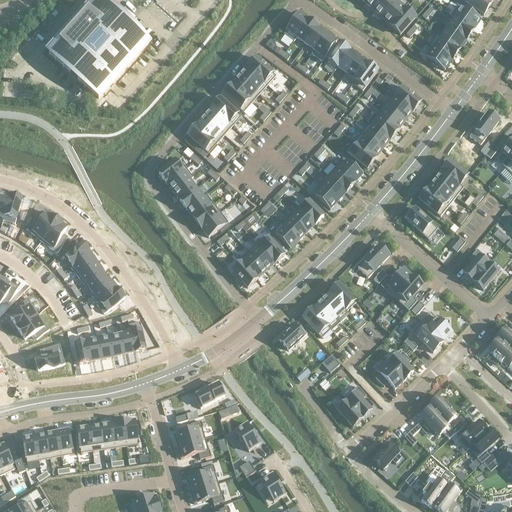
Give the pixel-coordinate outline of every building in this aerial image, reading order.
[(98,0),(49,55),(99,99),(148,44),(128,26),(126,28),(124,26),(128,22),(123,17),(119,21),(117,19),(119,18),(98,0)] [(373,12),(383,0),(367,0),(364,4),(373,12)] [(382,20),(399,0),(383,0),(373,12),(377,16),(376,17),(380,21),(382,20)] [(391,28),(405,11),(397,4),(400,0),(399,0),(382,20),(391,28)] [(490,6),(480,0),(464,0),(463,3),(484,16),(490,6)] [(480,22),(458,7),(451,17),(473,32),(480,22)] [(400,36),(415,20),(405,11),(391,28),(400,36)] [(294,43),(308,23),(299,15),(284,36),(294,43)] [(473,32),(451,17),(454,20),(448,29),(466,42),(473,32)] [(306,45),(318,29),(308,23),(294,43),(297,39),(306,45)] [(312,56),(327,36),(318,29),(306,45),(314,52),(312,56)] [(466,42),(448,29),(441,39),(437,36),(459,52),(466,42)] [(322,63),(336,43),(327,36),(312,56),(322,63)] [(459,52),(437,36),(430,46),(452,62),(459,52)] [(334,72),(349,52),(340,45),(325,65),(334,72)] [(452,62),(430,46),(430,47),(433,49),(426,59),(433,64),(432,65),(437,69),(438,67),(445,72),(452,62)] [(344,79),(358,59),(349,52),(334,72),(335,73),(338,69),(346,75),(343,79),(344,79)] [(353,86),(368,66),(358,59),(344,79),(353,86)] [(256,60),(247,69),(268,87),(276,78),(256,60)] [(362,93),(377,73),(368,66),(353,86),(362,93)] [(268,87),(247,69),(239,78),(260,96),(268,87)] [(260,96),(239,78),(232,87),(252,105),(260,96)] [(252,105),(232,87),(223,96),(243,114),(252,105)] [(420,104),(399,87),(391,97),(413,114),(420,104)] [(413,114),(391,97),(384,106),(405,123),(413,114)] [(233,128),(241,118),(221,100),(212,110),(233,128)] [(405,123),(384,106),(376,116),(398,132),(405,123)] [(233,128),(212,110),(204,119),(225,137),(233,128)] [(472,134),(469,138),(481,147),(484,143),(491,133),(499,123),(487,114),(482,121),(481,120),(478,125),(479,126),(472,134)] [(398,132),(376,116),(380,119),(373,128),(369,124),(369,125),(390,142),(398,132)] [(225,137),(204,119),(196,128),(217,146),(225,137)] [(390,142),(369,125),(361,134),(383,151),(390,142)] [(217,146),(196,128),(188,137),(208,155),(217,146)] [(383,151),(361,134),(354,144),(375,161),(383,151)] [(507,148),(496,160),(505,170),(506,170),(511,162),(511,143),(511,144),(510,143),(506,147),(507,148)] [(375,161),(354,144),(346,153),(367,170),(375,161)] [(489,144),(481,153),(485,157),(493,147),(489,144)] [(493,147),(485,157),(490,161),(498,151),(493,147)] [(166,185),(186,170),(179,160),(169,167),(168,166),(163,170),(164,171),(159,175),(166,185)] [(362,177),(343,160),(335,169),(354,185),(362,177)] [(450,163),(442,173),(463,190),(464,190),(460,187),(467,177),(450,163)] [(354,185),(335,169),(328,177),(346,194),(354,185)] [(173,194),(193,179),(186,170),(166,185),(173,194)] [(442,173),(435,182),(456,199),(463,190),(442,173)] [(346,194),(328,177),(320,186),(338,202),(346,194)] [(180,203),(196,191),(189,182),(193,179),(173,194),(180,203)] [(435,182),(427,192),(448,209),(456,199),(435,182)] [(338,202),(320,186),(312,194),(330,211),(338,202)] [(187,212),(203,199),(196,191),(180,203),(187,212)] [(427,192),(419,202),(440,218),(448,209),(427,192)] [(0,193),(0,218),(4,220),(3,222),(11,197),(0,194),(0,193)] [(11,197),(3,222),(15,225),(22,200),(11,197)] [(194,221),(214,206),(214,205),(210,208),(203,199),(187,212),(194,221)] [(324,218),(306,200),(297,209),(315,226),(324,218)] [(201,230),(221,214),(214,206),(194,221),(201,230)] [(506,224),(511,215),(511,208),(509,207),(500,220),(506,224)] [(315,226),(297,209),(289,217),(307,234),(315,226)] [(406,221),(428,241),(438,230),(416,211),(406,221)] [(36,218),(26,231),(42,243),(57,222),(52,218),(47,214),(43,220),(41,222),(36,218)] [(209,239),(228,224),(221,214),(201,230),(209,239)] [(307,234),(289,217),(281,225),(299,243),(307,234)] [(57,222),(42,243),(57,254),(67,241),(61,237),(63,235),(67,230),(63,226),(57,222)] [(299,243),(281,225),(273,233),(290,251),(291,250),(292,251),(296,247),(295,246),(299,243)] [(505,245),(511,240),(499,229),(494,234),(505,245)] [(23,237),(20,241),(26,246),(29,241),(23,237)] [(284,257),(266,237),(257,245),(275,265),(284,257)] [(461,241),(452,250),(457,254),(465,245),(461,241)] [(66,257),(64,259),(71,268),(90,254),(83,244),(66,257)] [(275,265),(257,245),(248,253),(266,273),(275,265)] [(368,280),(389,258),(383,253),(385,252),(380,248),(379,249),(378,248),(373,254),(372,253),(368,257),(369,259),(358,270),(368,280)] [(473,265),(464,276),(473,284),(491,263),(477,251),(469,261),(473,265)] [(266,273),(248,253),(247,253),(251,257),(242,265),(257,281),(266,273)] [(90,254),(71,268),(78,277),(97,263),(90,254)] [(97,263),(78,277),(85,286),(104,272),(97,263)] [(491,263),(473,284),(483,292),(489,285),(495,290),(501,283),(495,278),(501,271),(491,263)] [(257,281),(242,265),(233,273),(238,279),(237,280),(241,284),(242,283),(247,290),(257,281)] [(104,272),(85,286),(85,287),(92,296),(110,281),(104,272)] [(382,272),(374,282),(379,286),(387,276),(382,272)] [(395,300),(413,280),(403,272),(394,282),(389,278),(381,288),(395,300)] [(2,279),(0,282),(0,305),(1,303),(3,301),(8,305),(18,289),(2,279)] [(412,299),(422,288),(413,280),(395,300),(408,312),(417,303),(412,299)] [(110,281),(92,296),(98,304),(96,306),(97,306),(117,290),(110,281)] [(339,286),(330,295),(336,302),(347,313),(356,304),(339,286)] [(117,290),(97,306),(104,316),(108,313),(125,300),(118,290),(117,290)] [(336,302),(330,295),(321,303),(328,310),(336,320),(345,312),(346,313),(347,313),(336,302)] [(16,315),(10,320),(11,320),(10,320),(17,330),(39,315),(28,299),(14,309),(18,314),(16,315)] [(328,310),(321,303),(312,311),(319,318),(331,331),(328,327),(336,320),(328,310)] [(420,304),(412,313),(416,317),(425,308),(420,304)] [(319,318),(312,311),(303,320),(321,340),(331,331),(319,318)] [(430,314),(421,324),(442,345),(452,335),(446,330),(447,328),(443,324),(442,326),(430,314)] [(39,315),(17,330),(24,340),(25,340),(31,336),(33,335),(36,340),(50,331),(39,315)] [(140,324),(129,326),(135,354),(147,351),(140,324)] [(421,324),(411,334),(433,355),(442,345),(421,324)] [(297,325),(279,342),(289,352),(295,347),(296,348),(300,344),(299,343),(307,336),(297,325)] [(129,328),(118,331),(124,356),(135,354),(129,326),(128,326),(129,328)] [(118,333),(107,336),(113,359),(124,356),(118,331),(117,331),(118,333)] [(511,336),(506,331),(497,341),(498,343),(511,355),(511,336)] [(107,336),(96,338),(101,361),(113,359),(107,336)] [(96,341),(86,343),(90,364),(101,361),(96,338),(96,341)] [(408,340),(404,344),(413,353),(417,349),(408,340)] [(86,343),(74,346),(79,367),(90,364),(86,343)] [(511,355),(498,343),(490,352),(495,357),(493,358),(501,366),(503,364),(511,373),(511,355)] [(41,358),(34,360),(36,365),(35,366),(36,372),(37,372),(38,373),(40,372),(52,369),(65,366),(60,346),(42,351),(44,357),(41,358)] [(394,354),(385,363),(404,382),(413,374),(406,367),(411,363),(402,354),(398,358),(394,354)] [(332,357),(322,365),(326,370),(336,362),(332,357)] [(336,362),(326,370),(330,375),(339,367),(340,366),(336,362)] [(404,382),(385,363),(376,372),(380,375),(375,379),(384,388),(388,384),(395,391),(404,382)] [(301,382),(311,373),(308,369),(297,378),(301,382)] [(218,386),(194,398),(200,410),(211,405),(225,399),(218,386)] [(358,388),(344,401),(362,421),(371,412),(361,402),(366,398),(358,388)] [(452,398),(457,393),(451,388),(446,392),(452,398)] [(439,399),(430,408),(447,427),(456,418),(439,399)] [(344,401),(335,409),(353,429),(362,421),(344,401)] [(431,411),(421,419),(438,438),(443,434),(449,441),(455,435),(451,431),(447,427),(430,408),(429,409),(431,411)] [(186,416),(175,419),(177,425),(188,422),(186,416)] [(135,422),(123,423),(127,448),(138,447),(135,422)] [(123,423),(112,425),(115,450),(127,448),(123,423)] [(191,432),(174,437),(177,449),(205,441),(202,429),(203,429),(201,423),(190,426),(191,432)] [(460,423),(451,431),(455,435),(456,435),(464,427),(460,423)] [(479,424),(458,442),(467,451),(489,432),(487,433),(479,424)] [(112,425),(100,427),(104,452),(115,450),(112,425)] [(248,425),(236,433),(240,439),(236,442),(241,450),(245,447),(249,454),(261,446),(248,425)] [(100,427),(89,428),(92,453),(104,452),(100,427)] [(416,427),(409,434),(412,438),(420,431),(416,427)] [(89,428),(77,430),(81,455),(92,453),(89,428)] [(68,431),(57,433),(61,458),(73,456),(68,432),(68,431)] [(489,432),(467,451),(467,452),(469,450),(477,459),(477,460),(481,465),(490,457),(486,452),(498,442),(489,432)] [(57,433),(45,436),(50,460),(61,458),(57,433)] [(409,434),(404,438),(413,447),(417,443),(412,438),(409,434)] [(45,436),(34,438),(38,463),(50,460),(45,436)] [(34,438),(22,440),(27,465),(38,463),(34,438)] [(205,441),(177,449),(180,461),(198,456),(200,461),(211,458),(210,452),(209,453),(205,441)] [(382,453),(373,462),(383,472),(392,462),(396,466),(402,459),(398,456),(399,455),(389,446),(388,447),(387,446),(381,452),(382,453)] [(3,447),(0,448),(0,468),(4,476),(15,471),(3,447)] [(490,458),(494,463),(500,457),(496,453),(490,457),(490,458)] [(21,460),(14,463),(19,474),(19,475),(26,472),(21,460)] [(249,463),(239,469),(243,474),(252,468),(249,463)] [(204,476),(186,482),(190,494),(218,485),(215,473),(213,467),(202,470),(204,476)] [(252,468),(243,474),(246,480),(256,473),(252,468)] [(413,474),(405,483),(409,487),(418,479),(413,474)] [(273,476),(261,484),(265,490),(261,493),(266,501),(270,498),(274,504),(286,497),(273,476)] [(425,498),(421,503),(432,511),(451,484),(449,486),(439,478),(431,489),(429,487),(422,496),(425,498)] [(451,484),(432,511),(434,509),(437,511),(447,511),(462,492),(451,484)] [(218,485),(190,494),(194,505),(212,500),(214,505),(225,502),(223,496),(222,496),(218,485)] [(12,492),(1,499),(5,505),(16,499),(12,492)] [(153,496),(128,505),(129,511),(149,511),(160,508),(156,498),(154,499),(153,496)] [(479,509),(478,511),(484,511),(487,501),(481,500),(479,509)] [(35,511),(30,503),(14,511),(35,511)]
